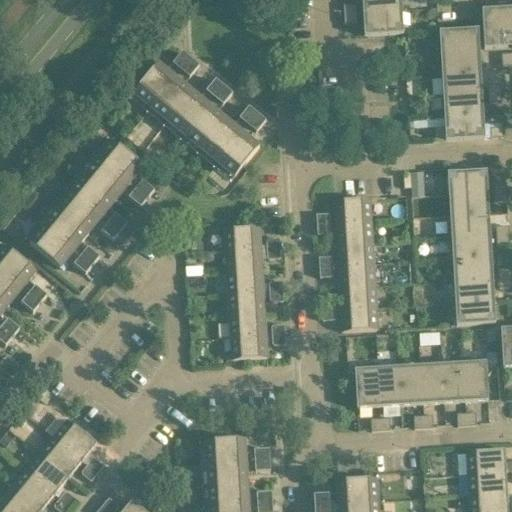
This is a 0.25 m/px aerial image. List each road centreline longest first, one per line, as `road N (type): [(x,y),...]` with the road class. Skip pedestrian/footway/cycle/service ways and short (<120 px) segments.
road 1 (residential): [(179,385),(172,297),(145,296),(80,380)]
road 2 (residential): [(305,382),(295,170)]
road 3 (residential): [(511,434),(308,444)]
road 4 (residential): [(360,165),(354,68),(323,37),(322,0)]
road 5 (residential): [(360,165),(511,156)]
road 6 (tertiary): [(0,110),(90,0)]
road 7 (residential): [(305,382),(179,385)]
road 8 (residential): [(0,416),(50,353),(80,380)]
